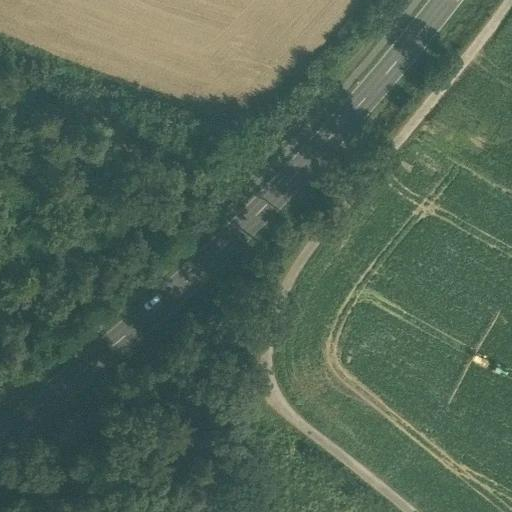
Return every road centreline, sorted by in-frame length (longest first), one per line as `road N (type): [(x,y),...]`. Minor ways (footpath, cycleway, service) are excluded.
road 1 (secondary): [(446,0),(344,125),(243,228),(145,323),(0,436)]
road 2 (track): [(271,391),(271,326),(305,257),(511,0)]
road 3 (track): [(271,391),(409,511)]
